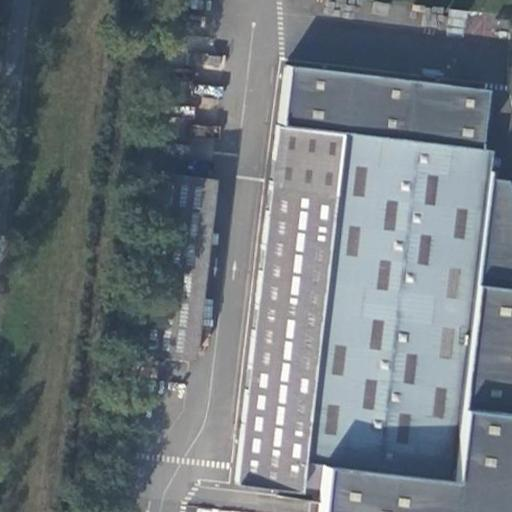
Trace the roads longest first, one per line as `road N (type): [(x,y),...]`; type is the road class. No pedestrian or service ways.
road 1 (unknown): [(150,511),(222,269),(247,0)]
road 2 (unknown): [(245,7),(466,36)]
road 3 (unclassified): [(0,139),(15,0)]
